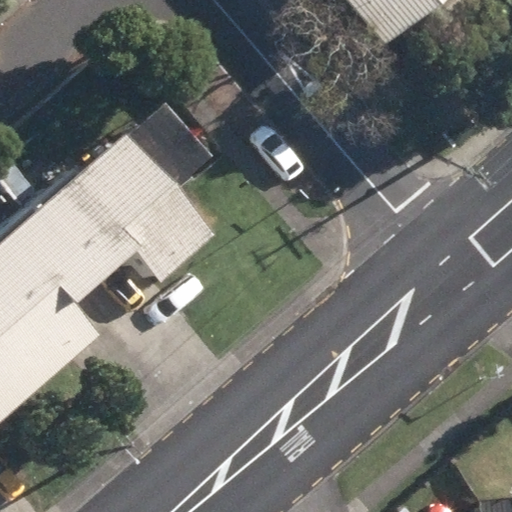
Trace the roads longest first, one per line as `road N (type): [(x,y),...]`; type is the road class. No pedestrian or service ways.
road 1 (residential): [(459,266),(189,0)]
road 2 (secondary): [(179,511),(459,266)]
